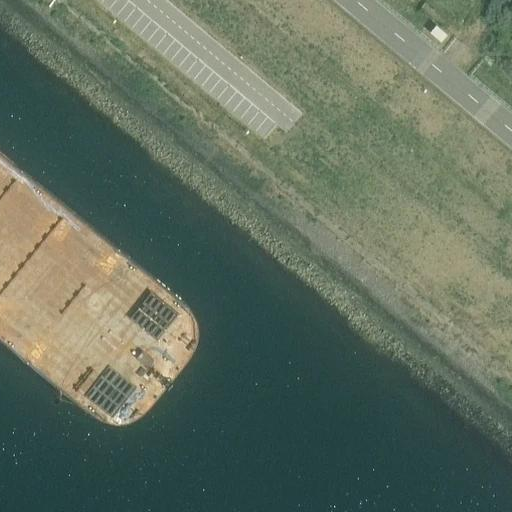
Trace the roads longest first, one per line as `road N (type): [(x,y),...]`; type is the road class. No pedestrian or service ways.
road 1 (tertiary): [(511,133),(351,0)]
road 2 (unknown): [(157,0),(280,100)]
